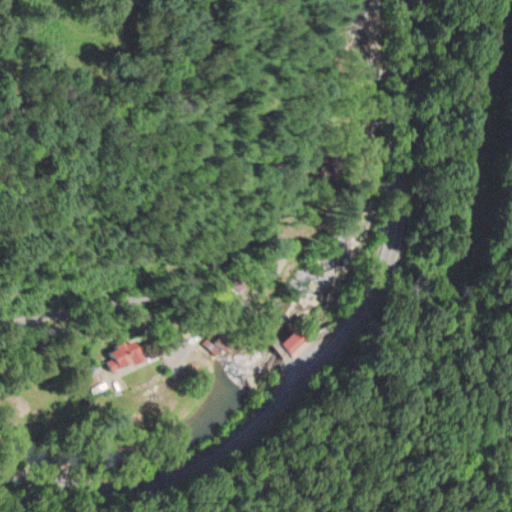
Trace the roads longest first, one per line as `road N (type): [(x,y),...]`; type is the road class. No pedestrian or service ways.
road 1 (secondary): [(0,483),(87,496),(161,488),(194,474),(262,421),(345,336),(377,287),(392,243),(406,0)]
road 2 (residential): [(0,319),(145,296),(224,254),(272,214),(300,135),(328,0)]
